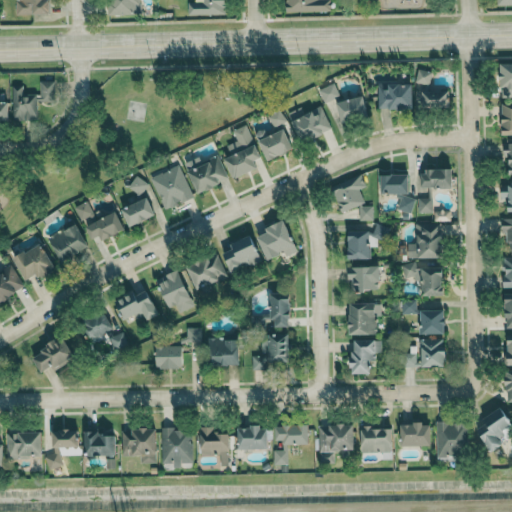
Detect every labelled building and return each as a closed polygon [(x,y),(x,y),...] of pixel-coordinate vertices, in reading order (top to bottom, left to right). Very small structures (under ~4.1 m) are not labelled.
[(15,0),(16,14),(48,13),(47,0),(15,0)] [(108,0),(109,15),(140,13),(139,0),(108,0)] [(203,0),(203,1),(188,2),(188,14),(226,14),(225,0),(203,0)] [(286,0),(287,12),(331,11),(330,0),(286,0)] [(511,62),(501,63),(502,97),(511,97),(511,62)] [(429,90),(432,72),(418,69),(415,82),(423,84),(422,89),(429,90)] [(13,121),(38,120),(37,104),(55,104),(54,81),(40,81),(40,94),(23,94),(23,85),(12,85),(13,121)] [(319,89),(324,103),(340,96),(335,83),(319,89)] [(413,83),(378,83),(379,109),(413,108),(413,83)] [(423,91),(423,107),(451,106),(450,90),(423,91)] [(369,116),(363,95),(337,102),(342,123),(369,116)] [(9,101),(0,100),(0,120),(9,120),(9,101)] [(511,102),(503,103),(503,134),(511,133),(511,102)] [(332,129),(321,106),(305,113),(302,106),(288,112),(301,142),(332,129)] [(288,124),(281,109),(269,115),(276,130),(288,124)] [(262,157),(246,124),(233,130),(237,140),(226,145),(231,155),(225,158),(234,178),(258,167),(255,160),(262,157)] [(295,148),(286,128),(268,136),(264,128),(255,132),(268,160),(295,148)] [(229,180),(219,155),(202,161),(200,156),(185,161),(197,192),(229,180)] [(194,197),(179,164),(151,177),(165,210),(194,197)] [(453,169),(421,169),(421,187),(453,186),(453,169)] [(409,192),(409,174),(381,174),(382,193),(409,192)] [(128,187),(139,195),(148,183),(137,175),(128,187)] [(333,185),(333,188),(341,211),(343,211),(359,206),(359,220),(373,220),(373,205),(364,206),(363,199),(360,188),(366,186),(362,175),(333,185)] [(511,211),(511,183),(502,184),(502,199),(509,199),(509,211),(511,211)] [(398,208),(411,212),(415,198),(402,195),(398,208)] [(130,226),(156,215),(148,197),(122,209),(130,226)] [(432,197),(418,198),(418,212),(433,212),(432,197)] [(102,240),(125,230),(116,210),(97,219),(88,200),(76,206),(91,239),(99,235),(102,240)] [(510,249),(511,249),(511,217),(501,218),(502,232),(509,232),(510,249)] [(266,228),(267,232),(258,236),(268,260),(285,253),(286,255),(298,250),(284,219),(266,228)] [(88,247),(77,223),(49,237),(61,261),(88,247)] [(440,258),(441,223),(417,223),(416,243),(408,243),(408,257),(440,258)] [(370,230),(349,230),(349,259),(371,259),(370,246),(377,246),(377,236),(370,236),(370,230)] [(263,259),(250,234),(230,244),(232,248),(223,253),(233,274),(263,259)] [(14,258),(27,280),(36,274),(39,278),(56,268),(40,242),(14,258)] [(197,289),(228,276),(217,253),(187,266),(197,289)] [(503,288),(511,287),(511,256),(504,257),(503,288)] [(422,278),(423,296),(444,295),(443,266),(417,268),(416,262),(403,263),(404,278),(422,278)] [(0,272),(0,302),(25,287),(12,265),(0,272)] [(348,267),(348,281),(355,281),(355,291),(381,290),(380,266),(348,267)] [(169,308),(175,305),(178,312),(194,306),(179,269),(157,278),(169,308)] [(135,290),(115,302),(127,321),(143,312),(148,321),(160,313),(146,289),(137,295),(135,290)] [(270,315),(251,315),(251,321),(275,321),(275,326),(290,326),(291,292),(271,292),(270,315)] [(402,314),(417,313),(416,299),(402,300),(402,314)] [(377,302),(350,303),(351,334),(377,334),(377,302)] [(107,333),(115,350),(130,343),(122,328),(115,331),(104,309),(80,322),(90,342),(107,333)] [(421,334),(444,333),(444,310),(420,310),(421,334)] [(202,327),(187,327),(187,342),(202,342),(202,327)] [(269,334),(270,361),(289,361),(289,333),(269,334)] [(240,338),(208,338),(209,365),(240,365),(240,338)] [(445,338),(419,339),(419,345),(410,345),(410,352),(403,353),(403,366),(446,365),(445,338)] [(353,373),(371,373),(371,361),(377,361),(377,339),(353,339),(353,373)] [(60,341),(32,355),(41,372),(52,366),(54,370),(70,362),(60,341)] [(157,345),(157,368),(183,369),(184,345),(157,345)] [(511,430),(511,420),(504,406),(474,424),(491,452),(503,444),(499,438),(511,430)] [(466,421),(436,422),(437,457),(467,456),(466,421)] [(432,445),(431,423),(401,423),(401,446),(432,445)] [(275,465),(288,464),(288,444),(310,443),(309,424),(276,425),(277,440),(283,440),(283,449),(274,450),(275,465)] [(355,450),(354,424),(319,425),(320,463),(335,463),(335,450),(355,450)] [(238,427),(239,449),(269,449),(269,426),(238,427)] [(392,427),(361,428),(362,453),(393,452),(392,427)] [(123,456),(140,455),(141,463),(157,463),(157,428),(122,429),(123,456)] [(162,429),(162,468),(194,467),(193,428),(162,429)] [(229,433),(214,434),(214,428),(201,428),(201,456),(221,455),(221,465),(229,465),(229,433)] [(52,430),(53,447),(80,446),(79,429),(52,430)] [(8,431),(7,457),(42,458),(43,432),(8,431)] [(116,433),(85,432),(85,455),(116,456),(116,433)] [(60,452),(45,456),(48,469),(63,465),(60,452)]
